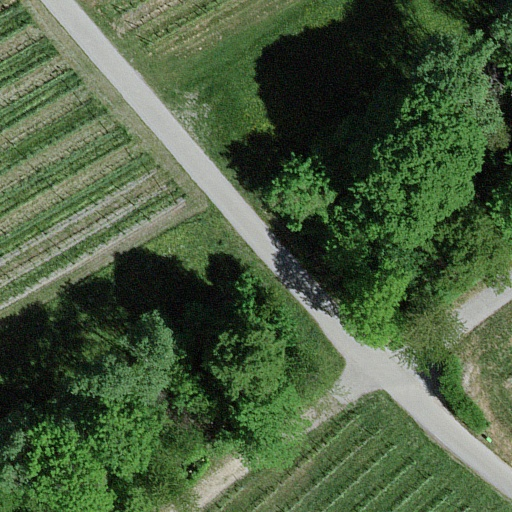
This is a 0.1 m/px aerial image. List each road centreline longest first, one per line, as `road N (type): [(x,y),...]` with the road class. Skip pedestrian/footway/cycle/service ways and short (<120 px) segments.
road 1 (track): [(377,373),(61,0)]
road 2 (residential): [(511,483),(377,373)]
road 3 (track): [(377,373),(511,284)]
